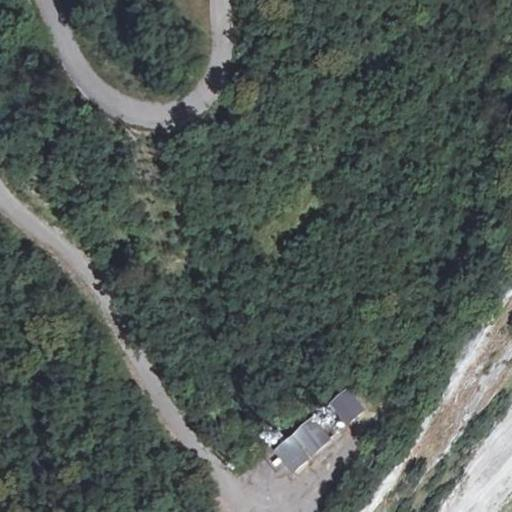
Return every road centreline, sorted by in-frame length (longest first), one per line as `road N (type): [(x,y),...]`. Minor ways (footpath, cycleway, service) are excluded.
road 1 (unclassified): [(0,198),(79,265),(168,413),(247,511)]
road 2 (unclassified): [(226,0),(216,82),(185,112),(144,112),(113,95),(79,67),(48,0)]
